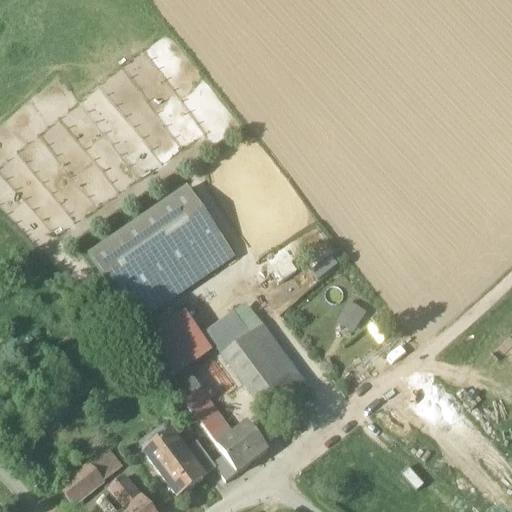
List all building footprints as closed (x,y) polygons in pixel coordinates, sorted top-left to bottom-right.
[(187,192),(88,260),(122,309),(204,253),(216,269),(232,258),(187,192)] [(234,291),(213,302),(223,322),(244,311),(234,291)] [(350,304),(338,326),(356,335),(368,313),(350,304)] [(309,392),(262,330),(222,360),(268,422),(309,392)] [(191,353),(175,363),(185,376),(200,365),(195,358),(191,353)] [(199,354),(195,358),(200,365),(205,362),(199,354)] [(175,363),(160,374),(170,387),(185,376),(175,363)] [(170,387),(160,374),(154,379),(163,392),(170,387)] [(233,440),(204,401),(189,412),(218,451),(233,440)] [(233,440),(218,451),(237,477),(268,454),(249,428),(233,440)] [(184,455),(172,439),(145,459),(176,501),(203,481),(184,455)] [(213,468),(197,446),(184,455),(203,481),(215,472),(212,468),(213,468)] [(89,467),(58,492),(73,510),(104,486),(89,467)] [(130,511),(141,503),(123,480),(113,488),(108,493),(123,511),(130,511)] [(148,511),(141,503),(130,511),(148,511)]
